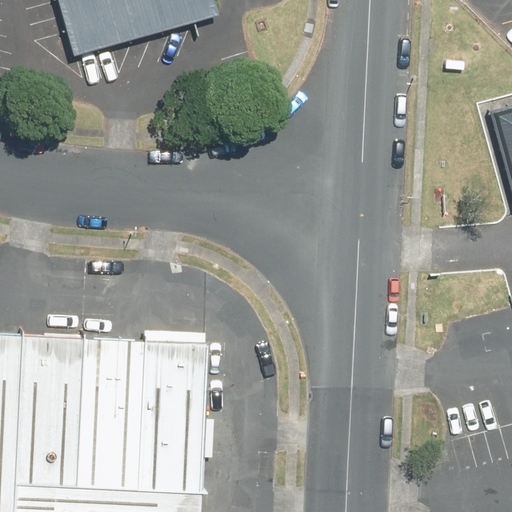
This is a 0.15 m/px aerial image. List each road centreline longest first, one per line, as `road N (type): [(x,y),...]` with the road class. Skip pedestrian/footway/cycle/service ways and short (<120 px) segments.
road 1 (unclassified): [(360,183),(84,190),(0,171)]
road 2 (unclassified): [(346,511),(360,183)]
road 3 (unclassified): [(360,183),(369,0)]
